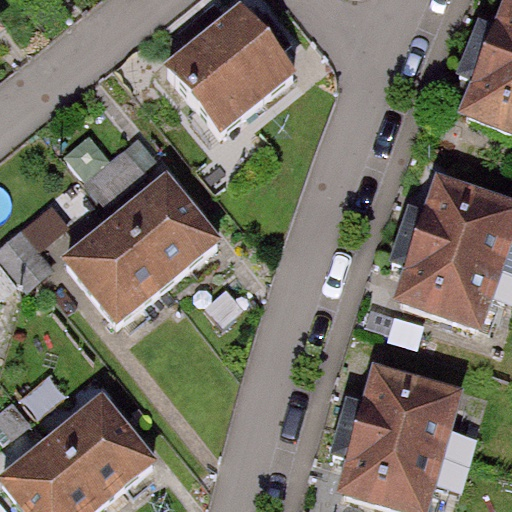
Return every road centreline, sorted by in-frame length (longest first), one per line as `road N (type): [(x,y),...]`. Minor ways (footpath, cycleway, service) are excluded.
road 1 (residential): [(238,511),(319,223),(378,67)]
road 2 (residential): [(152,0),(0,121)]
